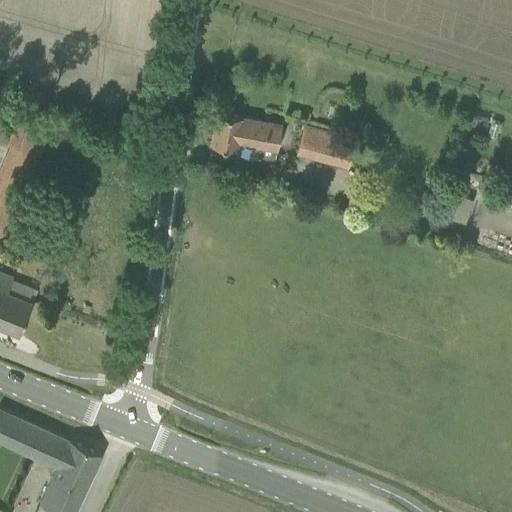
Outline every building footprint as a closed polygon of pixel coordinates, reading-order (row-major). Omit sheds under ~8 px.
[(217,111),(212,143),(235,147),(235,150),(238,150),(238,153),(260,156),(260,154),(276,157),(281,123),(236,116),(237,114),(217,111)] [(28,187),(52,123),(24,112),(0,171),(0,239),(23,185),(28,187)] [(348,166),(355,136),(304,123),(297,153),(348,166)] [(0,270),(0,325),(19,333),(32,299),(31,299),(36,286),(12,277),(13,275),(0,270)] [(73,511),(102,453),(0,406),(0,440),(56,466),(33,511),(73,511)]
